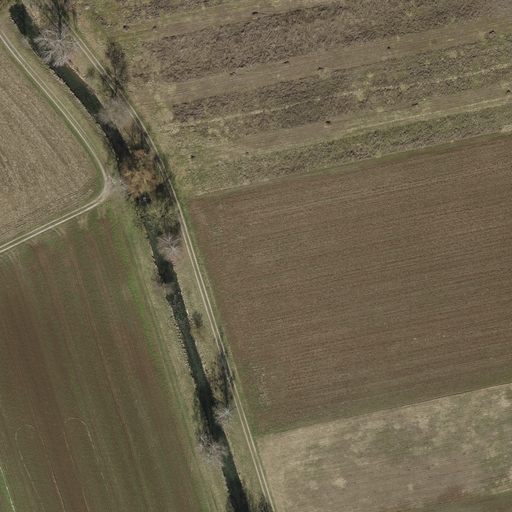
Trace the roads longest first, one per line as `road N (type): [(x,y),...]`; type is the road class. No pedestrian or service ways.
road 1 (track): [(280,511),(159,149),(51,0)]
road 2 (track): [(115,179),(208,452)]
road 3 (track): [(0,28),(90,134),(115,179)]
road 4 (track): [(115,179),(0,241)]
